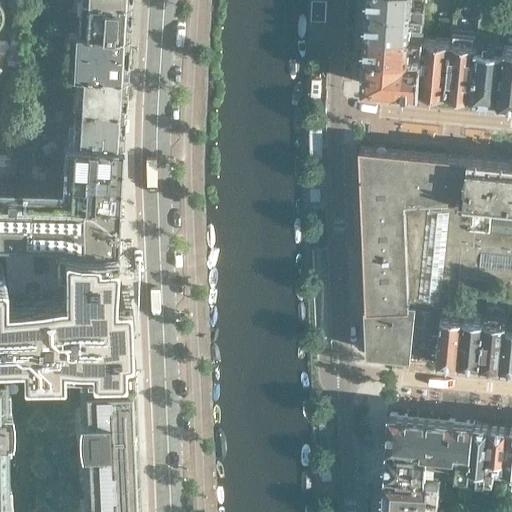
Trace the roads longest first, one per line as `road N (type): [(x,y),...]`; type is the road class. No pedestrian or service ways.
road 1 (secondary): [(168,511),(154,226),(160,0)]
road 2 (residential): [(337,110),(344,373)]
road 3 (residential): [(337,110),(511,126)]
road 4 (residential): [(511,387),(344,373)]
road 5 (residential): [(344,373),(349,511)]
